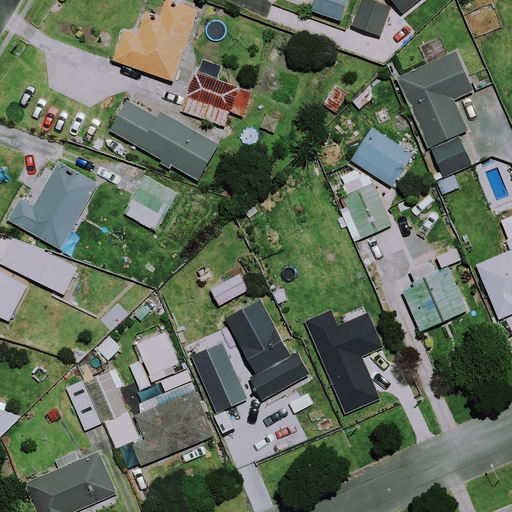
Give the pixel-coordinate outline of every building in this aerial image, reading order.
[(202,12),(168,0),(162,19),(148,14),(139,38),(126,33),(116,62),(177,83),(202,12)] [(351,0),(318,0),(314,13),(343,23),(351,0)] [(394,8),(372,0),(362,0),(353,26),(383,38),(394,8)] [(393,0),(408,18),(429,0),(393,0)] [(477,91),(460,53),(448,58),(440,40),(420,49),(428,67),(400,80),(443,178),(475,163),(463,137),(471,133),(457,101),(477,91)] [(254,93),(196,73),(183,112),(226,127),(231,113),(246,118),(254,93)] [(351,98),(337,87),(323,105),(337,116),(351,98)] [(129,104),(112,133),(160,159),(155,167),(172,176),(176,169),(202,183),(222,148),(162,114),(158,120),(129,104)] [(414,156),(374,130),(353,162),(394,188),(414,156)] [(60,164),(41,200),(35,197),(27,192),(10,222),(64,252),(100,186),(60,164)] [(176,193),(146,178),(126,217),(156,231),(176,193)] [(342,214),(380,300),(407,288),(401,275),(414,270),(377,185),(366,190),(361,178),(340,187),(350,210),(342,214)] [(511,209),(500,214),(511,243),(511,252),(477,267),(499,321),(511,316),(511,209)] [(83,270),(17,236),(2,266),(68,299),(83,270)] [(449,321),(451,327),(466,321),(463,315),(469,313),(446,259),(412,274),(418,287),(405,293),(422,333),(449,321)] [(258,287),(249,271),(213,291),(222,308),(258,287)] [(0,272),(0,334),(27,348),(34,334),(11,322),(29,287),(0,272)] [(290,348),(263,301),(228,321),(258,374),(252,378),(270,409),(323,379),(301,341),(290,348)] [(344,326),(338,312),(308,325),(345,413),(381,398),(363,356),(383,347),(370,315),(344,326)] [(139,346),(150,373),(124,383),(115,360),(86,371),(108,428),(112,427),(122,452),(136,446),(144,466),(216,438),(193,380),(189,381),(169,334),(139,346)] [(0,440),(25,419),(0,409),(0,440)] [(83,461),(78,452),(54,462),(58,472),(27,485),(38,511),(73,511),(117,493),(100,453),(83,461)]
